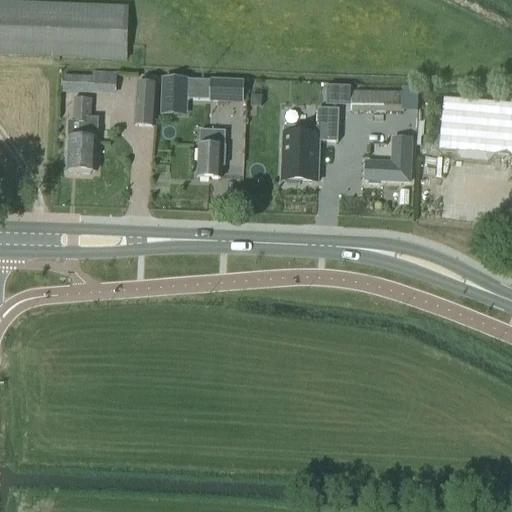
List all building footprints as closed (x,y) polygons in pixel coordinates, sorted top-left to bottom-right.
[(0,2),(0,54),(126,58),(127,6),(67,4),(0,2)] [(63,77),(63,93),(91,95),(92,78),(63,77)] [(162,115),(185,116),(186,82),(163,81),(162,115)] [(245,83),(210,82),(210,103),(244,104),(245,83)] [(134,127),(153,129),(157,87),(137,85),(134,127)] [(325,105),(351,106),(352,89),(326,88),(325,105)] [(404,90),(352,89),(351,106),(351,111),(403,112),(404,90)] [(404,90),(403,112),(417,113),(417,90),(404,90)] [(97,124),(90,124),(91,100),(74,100),(73,124),(69,124),(67,172),(81,172),(82,175),(89,176),(91,173),(95,173),(97,124)] [(454,154),(511,154),(511,110),(446,109),(446,120),(454,121),(454,154)] [(337,144),(339,111),(317,110),(316,129),(283,128),(281,183),(285,183),(285,186),(299,186),(299,183),(317,184),(318,143),(337,144)] [(200,148),(199,148),(197,179),(220,180),(221,167),(224,167),(225,149),(222,148),(223,134),(200,133),(200,148)] [(160,137),(161,152),(175,151),(174,136),(160,137)] [(361,183),(409,185),(411,139),(390,139),(389,164),(362,163),(361,183)]
